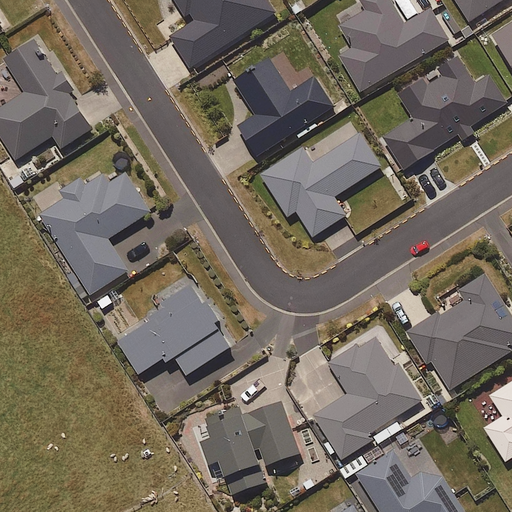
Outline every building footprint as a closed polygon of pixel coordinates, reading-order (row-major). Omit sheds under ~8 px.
[(278,16),(268,0),(175,0),(192,26),(173,39),(192,70),(278,16)] [(408,27),(392,0),(361,0),(334,16),(350,43),(336,52),(361,94),(451,41),(434,11),(408,27)] [(455,0),(471,25),(509,0),(455,0)] [(511,25),(495,36),(511,64),(511,25)] [(0,66),(0,82),(4,88),(0,90),(0,134),(18,163),(55,139),(63,152),(95,131),(72,96),(77,92),(64,73),(59,77),(37,42),(0,66)] [(294,94),(273,61),(237,83),(258,117),(241,128),(260,158),(298,134),(300,136),(339,111),(319,79),(294,94)] [(384,170),(363,136),(315,165),(305,148),(262,174),(289,218),(297,213),(313,239),(348,217),(337,199),(384,170)] [(41,217),(76,271),(66,278),(83,304),(96,295),(131,273),(111,242),(154,214),(128,174),(109,186),(104,178),(86,189),(81,182),(61,195),(65,202),(41,217)] [(511,348),(511,313),(488,276),(461,293),(468,302),(444,318),(441,314),(410,334),(428,361),(431,358),(453,392),(511,353),(511,351),(511,349),(511,348)] [(144,375),(164,361),(169,368),(180,361),(190,377),(233,349),(219,327),(223,325),(205,298),(202,301),(194,289),(161,310),(164,314),(122,342),(144,375)] [(397,369),(377,338),(332,366),(351,395),(316,417),(344,462),(377,440),(374,434),(424,402),(401,366),(397,369)] [(511,386),(493,398),(506,419),(487,430),(508,463),(511,461),(511,386)] [(304,456),(285,405),(230,426),(226,415),(208,422),(214,439),(202,443),(212,469),(222,465),(235,499),(271,485),(266,471),(304,456)] [(415,482),(397,454),(358,479),(379,511),(466,511),(438,467),(415,482)]
